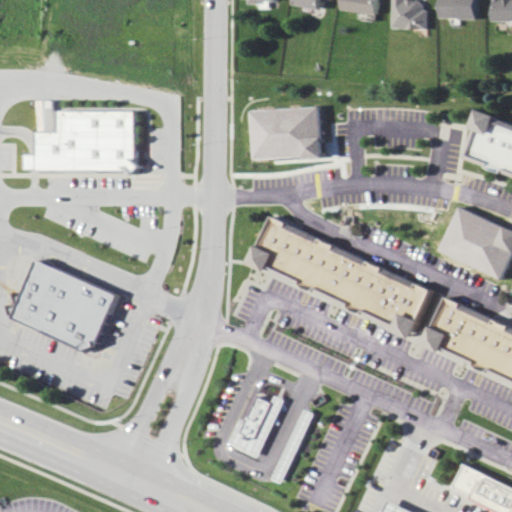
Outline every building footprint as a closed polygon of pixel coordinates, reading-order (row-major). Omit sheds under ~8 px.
[(333,0),(297,0),(297,4),(324,9),(325,0),(326,0),(333,1),(333,0)] [(383,0),(347,0),(347,11),(383,13),(383,0)] [(395,0),(395,27),(432,29),(432,8),(427,8),(426,0),(395,0)] [(482,18),(482,0),(444,0),(444,18),(482,18)] [(511,20),(511,0),(497,0),(498,20),(511,20)] [(259,158),(328,155),(326,106),(256,109),(259,158)] [(511,120),(486,108),(468,156),(511,172),(511,120)] [(62,110),(143,111),(142,174),(34,173),(34,152),(44,152),(44,130),(62,131),(62,110)] [(508,278),(511,267),(511,226),(462,207),(444,252),(508,278)] [(279,217),(261,259),(417,330),(433,290),(279,217)] [(129,298),(45,258),(17,317),(101,357),(129,298)] [(511,329),(450,298),(432,337),(511,376),(511,329)] [(262,396),(241,443),(259,453),(281,408),(262,396)] [(277,478),(287,483),(318,412),(309,408),(277,478)] [(469,465),(511,485),(511,511),(456,486),(469,465)] [(389,511),(394,500),(418,511),(389,511)]
